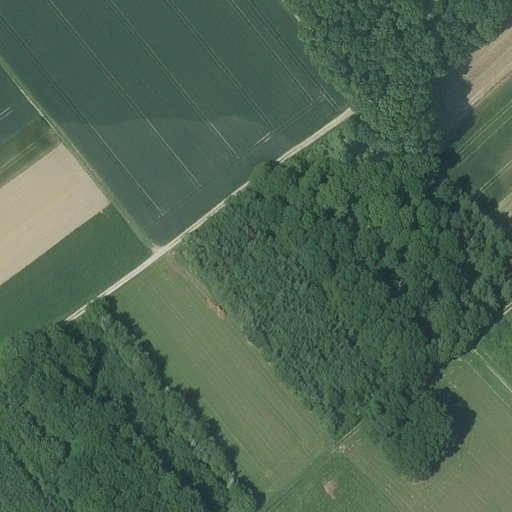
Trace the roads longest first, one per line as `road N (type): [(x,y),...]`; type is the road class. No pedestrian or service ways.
road 1 (track): [(367,97),(0,372)]
road 2 (track): [(511,311),(266,511)]
road 3 (track): [(0,59),(159,253)]
road 4 (track): [(511,250),(367,97)]
road 5 (track): [(367,97),(286,0)]
